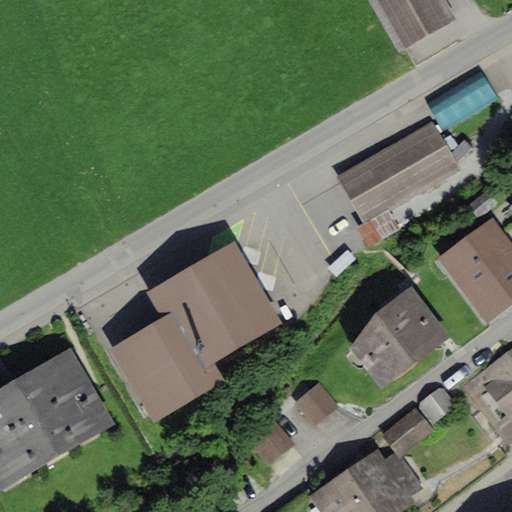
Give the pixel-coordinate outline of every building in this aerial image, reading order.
[(377,0),(402,43),(445,19),(435,0),(377,0)] [(483,71),(428,103),(444,130),(499,98),(483,71)] [(367,219),(453,168),(431,130),(344,180),(367,219)] [(478,217),(495,204),(487,194),(471,207),(478,217)] [(482,316),(511,293),(511,249),(494,225),(443,262),(482,316)] [(233,247),(146,298),(161,324),(170,319),(204,376),(214,371),(282,330),(233,247)] [(436,337),(409,301),(387,318),(381,327),(373,333),(375,336),(363,346),(371,356),(369,358),(383,377),(436,337)] [(161,324),(109,355),(153,430),(224,388),(214,371),(204,376),(170,319),(161,324)] [(511,357),(473,387),(490,409),(511,392),(511,357)] [(0,404),(0,470),(4,478),(99,422),(66,365),(0,404)] [(315,426),(337,407),(319,385),(297,404),(315,426)] [(511,428),(511,392),(490,409),(507,432),(511,428)] [(426,405),(434,417),(448,406),(439,395),(426,405)] [(430,429),(416,411),(385,437),(399,455),(430,429)] [(250,441),(270,465),(292,445),(273,422),(250,441)] [(383,511),(421,486),(408,468),(403,471),(398,463),(382,474),(370,458),(358,467),(362,473),(321,501),(328,511),(383,511)]
